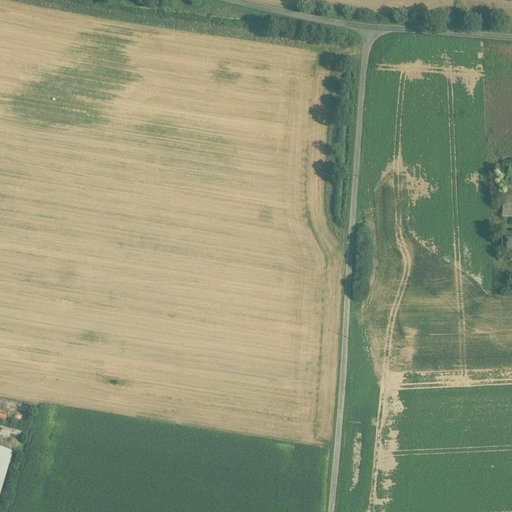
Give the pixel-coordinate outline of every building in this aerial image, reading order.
[(511,197),(503,197),(503,218),(511,218),(511,197)] [(511,234),(502,234),(501,252),(511,252),(511,234)] [(511,252),(501,252),(501,261),(511,261),(511,252)] [(0,409),(0,419),(7,421),(9,411),(0,409)] [(0,494),(12,454),(0,450),(0,494)]
